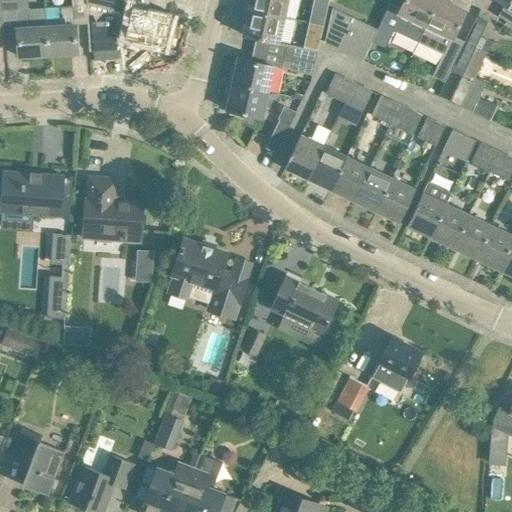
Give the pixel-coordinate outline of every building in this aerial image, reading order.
[(29,9),(29,7),(28,0),(2,0),(3,17),(4,32),(6,32),(6,31),(5,31),(5,23),(17,22),(17,28),(19,56),(48,54),(44,8),(44,6),(44,8),(29,9)] [(73,0),(74,5),(61,6),(61,7),(44,8),(48,54),(77,52),(75,24),(74,19),(88,18),(86,0),(73,0)] [(247,0),(245,8),(283,16),(286,0),(247,0)] [(417,42),(419,39),(437,0),(404,0),(401,8),(390,3),(378,29),(372,41),(386,48),(394,31),(405,36),(417,42)] [(451,70),(464,42),(452,37),(465,11),(442,0),(437,0),(419,39),(417,42),(443,54),(435,71),(447,77),(451,70)] [(511,0),(496,0),(509,8),(503,18),(511,24),(511,0)] [(126,34),(122,48),(128,48),(130,48),(130,47),(140,49),(142,41),(164,46),(172,12),(134,4),(126,34)] [(278,42),(283,16),(245,8),(242,23),(246,24),(244,34),(278,42)] [(352,17),(333,8),(325,41),(338,47),(352,17)] [(115,12),(92,14),(95,74),(119,72),(115,12)] [(463,76),(476,48),(484,51),(489,40),(482,36),(484,32),(488,22),(476,16),(464,42),(451,70),(463,76)] [(365,23),(352,17),(338,47),(350,53),(365,23)] [(365,23),(350,53),(363,60),(372,41),(378,29),(365,23)] [(315,62),(318,50),(287,43),(284,55),(315,62)] [(476,48),(464,74),(474,79),(487,53),(484,51),(476,48)] [(313,74),(315,62),(284,55),(281,67),(313,74)] [(236,68),(232,68),(229,83),(267,91),(273,65),(239,57),(236,68)] [(345,101),(354,82),(335,73),(326,92),(345,101)] [(463,76),(451,102),(462,107),(475,79),(474,79),(464,74),(463,76)] [(462,107),(474,112),(486,84),(475,79),(462,107)] [(363,110),(372,90),(354,82),(345,101),(363,110)] [(267,91),(229,83),(226,97),(230,98),(227,109),(261,116),(267,91)] [(390,122),(399,103),(380,94),(371,113),(390,122)] [(496,103),(483,97),(476,111),(490,117),(496,103)] [(409,131),(418,112),(399,103),(390,122),(409,131)] [(417,135),(436,144),(445,125),(427,116),(417,135)] [(291,124),(279,118),(266,147),(277,153),(291,124)] [(452,129),(442,150),(466,161),(476,140),(452,129)] [(309,176),(324,144),(301,133),(285,167),(286,167),(287,166),(309,176)] [(490,170),(499,151),(480,142),(471,161),(490,170)] [(332,187),(347,155),(324,144),(309,176),(332,187)] [(508,179),(511,170),(511,156),(499,151),(490,170),(508,179)] [(354,198),(370,166),(347,155),(332,187),(354,198)] [(377,209),(392,177),(370,166),(354,198),(377,209)] [(60,215),(63,175),(42,173),(42,172),(41,172),(41,173),(31,172),(31,171),(30,171),(30,172),(4,170),(1,211),(2,211),(3,206),(33,208),(33,213),(60,215)] [(141,240),(143,202),(116,200),(117,178),(89,177),(88,198),(85,198),(82,236),(141,240)] [(399,221),(415,188),(392,177),(377,209),(399,219),(398,221),(399,221)] [(431,235),(446,202),(451,192),(428,180),(407,225),(408,225),(408,224),(431,235)] [(454,245),(469,213),(446,202),(431,235),(454,245)] [(477,256),(492,224),(469,213),(454,245),(477,256)] [(500,267),(511,241),(511,233),(492,224),(477,256),(500,267)] [(53,231),(51,263),(69,264),(71,233),(68,233),(56,232),(53,231)] [(203,241),(202,245),(184,239),(182,245),(181,245),(180,250),(172,275),(173,275),(168,292),(189,299),(194,282),(214,288),(210,299),(208,298),(208,299),(210,300),(207,308),(234,317),(247,278),(221,270),(227,253),(215,249),(216,245),(203,241)] [(511,241),(500,267),(511,272),(511,241)] [(155,253),(138,252),(136,283),(152,284),(155,253)] [(65,318),(68,276),(50,274),(47,317),(65,318)] [(271,308),(323,332),(338,299),(286,275),(271,308)] [(89,345),(91,326),(65,324),(63,343),(89,345)] [(0,344),(37,357),(44,338),(7,325),(0,344)] [(255,354),(264,334),(253,329),(243,349),(255,354)] [(422,352),(392,336),(378,362),(379,362),(371,376),(401,391),(408,377),(422,352)] [(85,357),(71,351),(63,370),(78,377),(85,357)] [(122,379),(125,368),(111,363),(107,374),(122,379)] [(349,376),(336,400),(353,409),(366,385),(367,385),(349,375),(349,376)] [(211,377),(206,392),(218,395),(223,381),(211,377)] [(493,418),(491,425),(511,435),(511,403),(509,409),(499,405),(493,418)] [(467,422),(476,427),(481,418),(472,413),(467,422)] [(171,449),(181,421),(164,414),(154,443),(171,449)] [(22,484),(48,494),(65,450),(39,440),(41,435),(22,428),(11,458),(29,465),(22,484)] [(144,439),(138,456),(146,459),(152,442),(144,439)] [(175,511),(178,511),(200,453),(195,451),(189,466),(178,462),(174,473),(157,467),(140,511),(141,511),(164,511),(166,509),(175,511)] [(200,453),(178,511),(229,511),(235,497),(224,493),(212,488),(222,462),(200,453)] [(86,466),(72,502),(96,511),(100,511),(112,483),(125,488),(135,463),(110,454),(103,472),(86,466)] [(365,511),(380,511),(386,502),(356,487),(348,504),(365,511)] [(315,511),(318,504),(285,491),(276,511),(315,511)]
